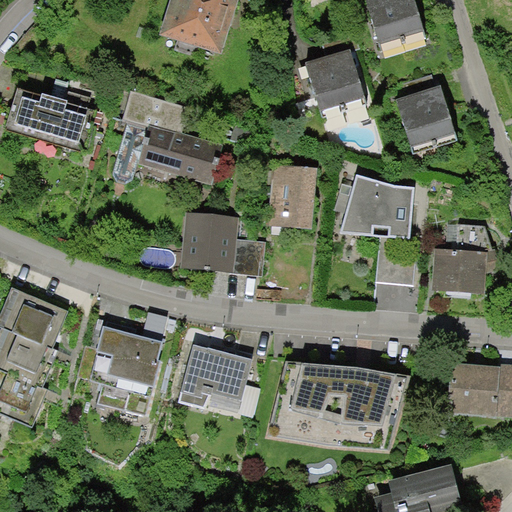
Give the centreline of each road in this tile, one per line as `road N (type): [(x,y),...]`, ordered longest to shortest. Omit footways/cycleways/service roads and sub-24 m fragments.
road 1 (residential): [(0,240),(103,284),(208,309),(511,338)]
road 2 (residential): [(457,0),(511,191)]
